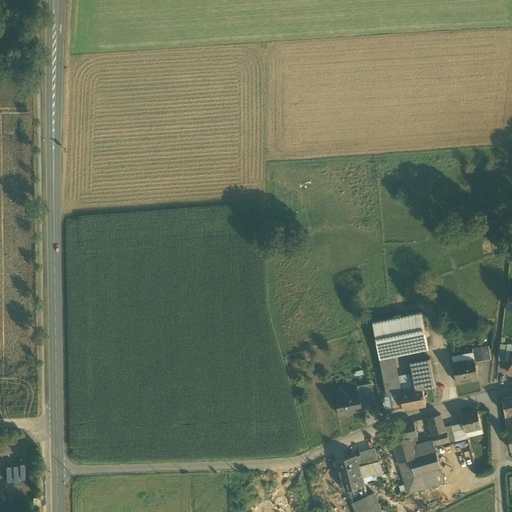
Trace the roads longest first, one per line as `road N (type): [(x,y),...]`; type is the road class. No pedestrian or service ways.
road 1 (secondary): [(57,0),(57,421)]
road 2 (unclassified): [(306,459),(57,474)]
road 3 (residential): [(489,396),(306,459)]
road 4 (track): [(511,219),(489,396)]
